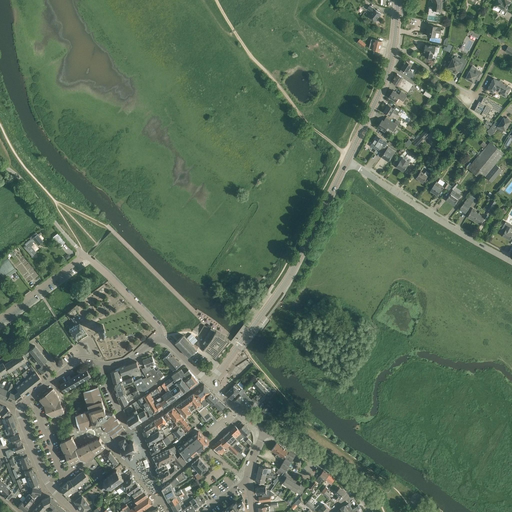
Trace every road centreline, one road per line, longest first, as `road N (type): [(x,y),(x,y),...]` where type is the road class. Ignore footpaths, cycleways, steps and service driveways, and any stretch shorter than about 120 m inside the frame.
road 1 (tertiary): [(220,368),(285,282),(346,161)]
road 2 (track): [(215,0),(248,54),(343,153)]
road 3 (residential): [(511,261),(346,161)]
road 4 (unclassified): [(84,254),(0,163)]
road 5 (tertiary): [(346,161),(393,50)]
